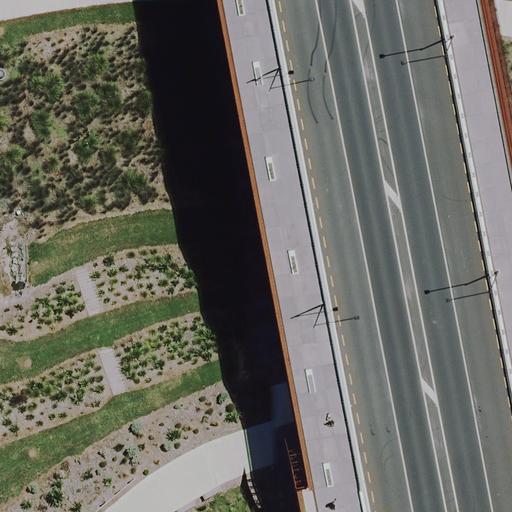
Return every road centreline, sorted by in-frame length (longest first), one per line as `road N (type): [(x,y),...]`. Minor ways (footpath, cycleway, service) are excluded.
road 1 (primary): [(414,511),(399,473),(311,0)]
road 2 (primary): [(406,0),(492,456),(492,511)]
